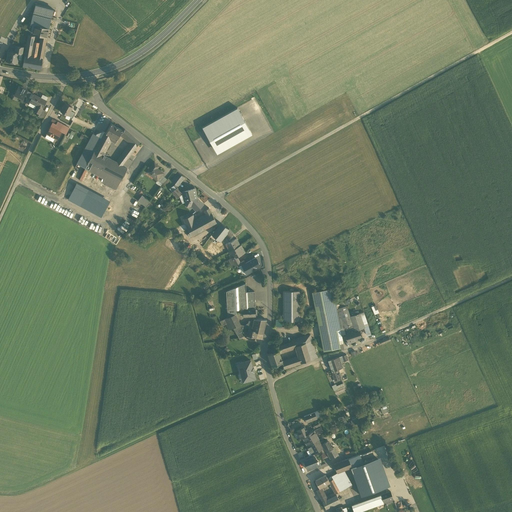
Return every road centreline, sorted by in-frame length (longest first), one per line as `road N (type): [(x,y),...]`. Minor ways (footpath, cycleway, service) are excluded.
road 1 (residential): [(269,380),(266,248),(239,214),(105,107),(90,74)]
road 2 (track): [(217,197),(511,32)]
road 3 (track): [(0,493),(10,496),(269,380)]
road 4 (track): [(511,278),(363,345)]
road 5 (residential): [(317,511),(269,380)]
road 6 (tertiary): [(90,74),(152,44),(198,0)]
